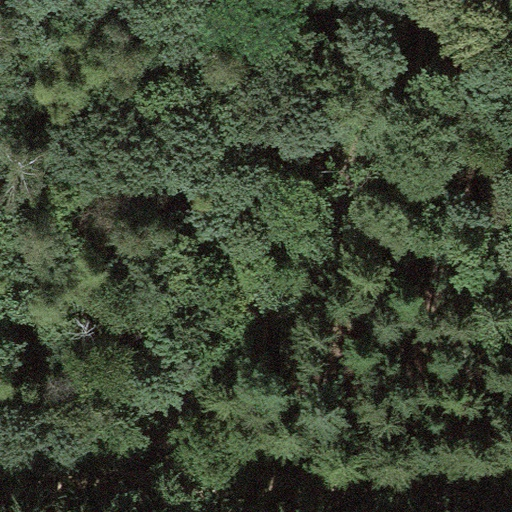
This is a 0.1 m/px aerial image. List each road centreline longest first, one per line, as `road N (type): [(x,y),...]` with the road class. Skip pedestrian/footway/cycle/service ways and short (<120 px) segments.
road 1 (track): [(396,0),(383,76),(347,174),(142,488)]
road 2 (track): [(0,483),(291,494),(481,511)]
